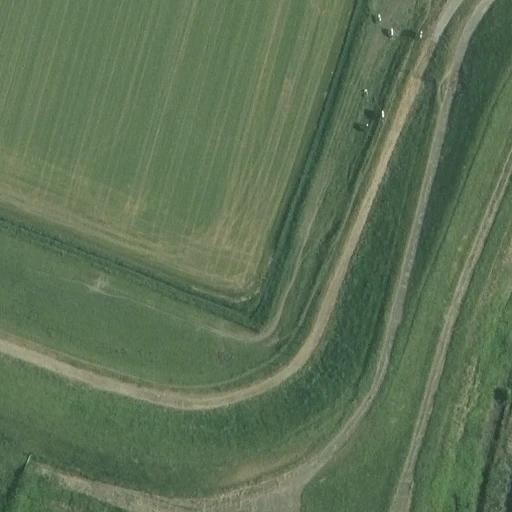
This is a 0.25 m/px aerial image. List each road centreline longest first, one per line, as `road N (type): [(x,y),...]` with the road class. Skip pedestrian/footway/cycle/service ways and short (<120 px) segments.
road 1 (track): [(455,0),(322,318),(297,365),(262,395),(217,407),(142,401),(0,345)]
road 2 (unclassified): [(281,507),(297,472),(336,442),(364,393),(447,88),(484,0)]
road 3 (unclassified): [(511,151),(385,511)]
